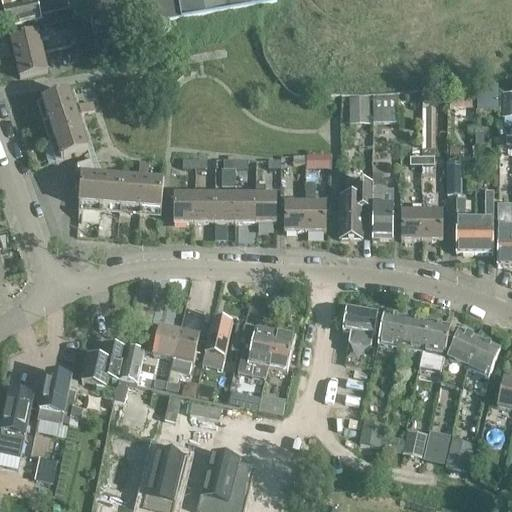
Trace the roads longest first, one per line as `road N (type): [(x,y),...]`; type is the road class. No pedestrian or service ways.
road 1 (residential): [(57,295),(160,267),(333,272),(473,297),(511,314)]
road 2 (unknown): [(322,272),(315,406),(304,423),(283,432),(214,446),(194,459),(180,493)]
road 3 (residential): [(57,295),(0,140)]
